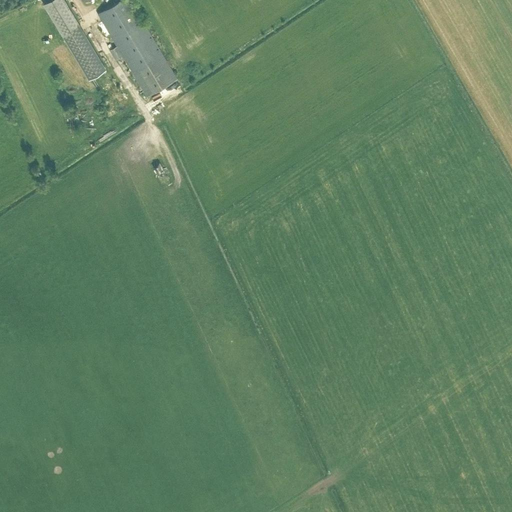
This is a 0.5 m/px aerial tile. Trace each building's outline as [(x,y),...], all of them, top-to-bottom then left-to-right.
[(50,0),(45,3),(90,79),(106,69),(65,0),(50,0)] [(178,78),(131,0),(120,0),(98,13),(117,46),(111,50),(116,59),(123,56),(147,96),(178,78)] [(10,13),(20,12),(20,3),(9,4),(10,13)] [(153,96),(143,102),(149,113),(159,107),(153,96)] [(163,121),(173,137),(184,131),(175,114),(163,121)]
